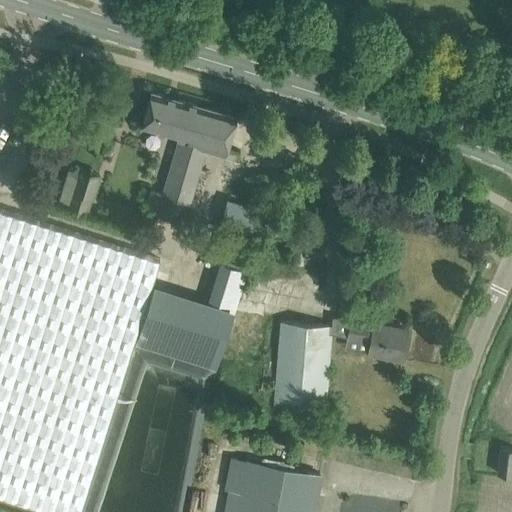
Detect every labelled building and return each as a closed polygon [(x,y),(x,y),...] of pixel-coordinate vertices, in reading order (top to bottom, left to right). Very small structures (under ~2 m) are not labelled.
[(142,123),(180,134),(164,192),(158,211),(185,219),(205,152),(209,153),(210,150),(224,154),(236,114),(152,90),(146,109),(142,123)] [(80,167),(80,168),(68,208),(89,215),(94,199),(84,196),(92,171),(80,167)] [(227,198),(220,224),(259,234),(266,208),(227,198)] [(0,494),(57,511),(79,511),(158,255),(0,206),(0,494)] [(139,327),(253,362),(265,323),(234,313),(232,321),(192,308),(191,314),(148,301),(139,327)] [(330,323),(280,319),(274,405),(326,410),(332,333),(348,336),(371,339),(369,352),(403,358),(408,328),(374,322),(374,323),(331,315),(330,323)] [(497,472),(511,473),(511,446),(501,445),(497,472)] [(313,511),(321,473),(301,469),(248,458),(232,456),(225,488),(242,491),(237,511),(313,511)]
